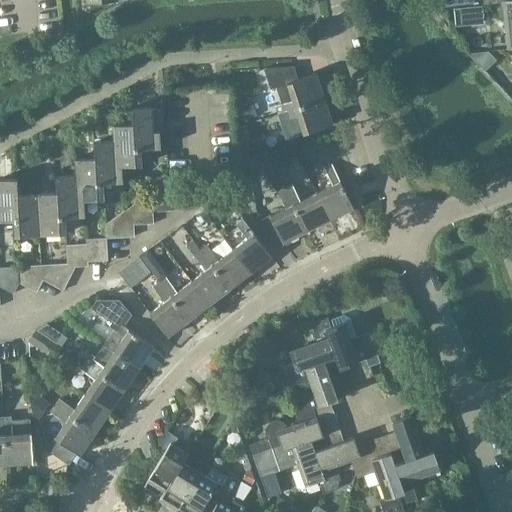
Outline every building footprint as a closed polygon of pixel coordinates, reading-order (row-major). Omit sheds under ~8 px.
[(511,0),(494,0),(495,3),(502,3),(507,49),(511,48),(511,0)] [(293,67),(263,68),(270,90),(276,88),(281,105),(275,107),(278,115),(325,99),(316,73),(298,79),(293,67)] [(325,99),(278,115),(281,122),(286,139),(333,124),(325,99)] [(152,107),(131,108),(132,124),(134,145),(134,150),(141,149),(160,148),(160,145),(160,132),(165,132),(163,109),(152,109),(152,107)] [(132,124),(112,125),(113,141),(114,145),(115,167),(122,166),(142,165),(141,149),(134,150),(134,145),(132,124)] [(113,141),(94,142),(94,145),(95,158),(96,184),(103,184),(123,182),(122,166),(115,167),(114,145),(113,141)] [(266,152),(256,155),(269,182),(270,181),(275,191),(277,190),(278,192),(286,208),(269,216),(283,244),(307,232),(285,188),(284,189),(278,177),(266,152)] [(95,158),(75,160),(76,175),(77,201),(84,201),(104,199),(103,184),(96,184),(95,158)] [(332,185),(317,193),(330,220),(354,209),(332,165),(324,169),(332,185)] [(286,173),(278,177),(284,189),(285,188),(307,232),(330,220),(317,193),(300,201),(292,185),(286,173)] [(76,175),(56,177),(57,192),(59,218),(65,218),(85,216),(84,201),(77,201),(76,175)] [(0,221),(12,221),(19,220),(18,195),(17,179),(0,179),(0,221)] [(162,186),(143,199),(152,212),(172,211),(171,200),(162,186)] [(57,192),(37,194),(40,235),(66,233),(65,218),(59,218),(57,192)] [(19,220),(12,221),(13,237),(40,235),(37,194),(18,195),(19,220)] [(143,199),(123,212),(133,226),(153,225),(152,212),(143,199)] [(123,212),(104,225),(105,239),(106,239),(133,238),(133,226),(123,212)] [(232,249),(251,273),(272,257),(242,218),(236,223),(247,238),(232,249)] [(105,239),(86,240),(86,244),(88,262),(107,261),(106,239),(105,239)] [(86,244),(65,246),(67,264),(68,264),(69,280),(75,268),(88,267),(88,262),(86,244)] [(251,273),(232,249),(218,260),(207,245),(201,250),(230,289),(251,273)] [(210,305),(230,289),(201,250),(194,255),(205,270),(191,281),(210,305)] [(139,257),(118,272),(130,288),(150,273),(139,257)] [(67,264),(41,266),(42,282),(63,292),(69,280),(68,264),(67,264)] [(41,266),(17,267),(18,284),(36,293),(42,282),(41,266)] [(17,267),(0,268),(0,287),(0,288),(13,294),(18,284),(17,267)] [(210,305),(191,281),(177,291),(166,277),(159,282),(189,321),(210,305)] [(168,337),(189,321),(159,282),(153,287),(164,301),(149,313),(168,337)] [(96,300),(91,308),(111,322),(109,326),(117,331),(107,346),(114,351),(139,368),(154,346),(124,326),(132,315),(119,300),(96,300)] [(330,327),(325,329),(328,338),(329,338),(335,356),(335,357),(339,369),(367,359),(369,365),(379,361),(369,333),(357,337),(350,318),(348,317),(347,316),(343,315),(328,321),(329,322),(330,327)] [(316,343),(290,352),(294,365),(296,371),(305,367),(324,361),(335,357),(335,356),(329,338),(328,338),(325,329),(330,327),(329,322),(328,321),(327,318),(309,324),(316,343)] [(47,324),(36,331),(56,344),(62,334),(47,324)] [(35,330),(28,342),(54,359),(62,347),(35,330)] [(125,390),(139,368),(114,351),(107,346),(97,361),(89,356),(84,362),(125,390)] [(210,349),(195,363),(207,375),(221,360),(210,349)] [(294,365),(283,369),(288,383),(300,383),(310,380),(316,397),(319,406),(328,403),(338,400),(336,395),(329,373),(324,361),(305,367),(296,371),(294,365)] [(110,412),(125,390),(84,362),(80,369),(95,379),(85,394),(110,412)] [(36,422),(52,397),(38,388),(34,396),(29,393),(27,397),(31,419),(36,422)] [(95,433),(110,412),(85,394),(75,409),(59,399),(55,405),(95,433)] [(267,439),(249,445),(252,455),(272,448),(281,445),(283,450),(292,447),(311,440),(323,436),(316,417),(313,408),(319,406),(315,397),(301,402),(294,400),(302,422),(287,428),(287,427),(285,424),(282,422),(279,421),(276,421),(273,422),(270,423),(267,426),(266,429),(265,432),(265,435),(267,439)] [(80,455),(95,433),(55,405),(50,412),(54,415),(44,430),(80,455)] [(411,415),(392,422),(405,460),(433,451),(435,456),(444,453),(440,438),(430,442),(427,432),(418,435),(411,415)] [(11,416),(3,416),(7,465),(33,464),(30,419),(12,420),(11,416)] [(149,477),(144,486),(161,496),(181,465),(187,457),(172,448),(178,437),(168,431),(160,445),(167,449),(149,477)] [(324,448),(315,451),(325,479),(320,481),(324,494),(337,490),(340,480),(335,465),(348,461),(351,460),(360,456),(357,447),(354,437),(342,442),(324,448)] [(281,445),(272,448),(279,471),(298,464),(300,469),(297,470),(296,473),(302,490),(305,492),(318,487),(317,482),(320,481),(325,479),(315,451),(311,440),(292,447),(283,450),(281,445)] [(272,448),(252,455),(267,497),(267,498),(279,494),(272,473),(279,471),(272,448)] [(405,460),(394,464),(401,483),(440,469),(435,456),(433,451),(405,460)] [(360,456),(351,460),(357,478),(376,472),(385,499),(379,501),(382,511),(403,511),(398,494),(404,492),(390,452),(362,462),(360,456)] [(161,496),(159,500),(176,510),(206,462),(199,457),(191,471),(181,465),(161,496)] [(176,510),(175,511),(199,511),(217,482),(222,486),(227,477),(212,468),(213,466),(206,462),(176,510)] [(235,511),(242,501),(235,496),(227,510),(216,504),(211,511),(235,511)] [(295,503),(289,511),(310,511),(316,505),(308,500),(303,508),(295,503)] [(242,501),(235,511),(244,511),(249,505),(242,501)]
